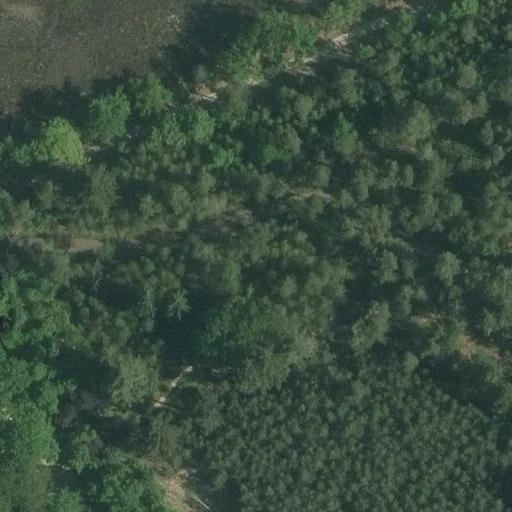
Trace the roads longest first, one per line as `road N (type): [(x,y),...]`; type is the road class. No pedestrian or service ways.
road 1 (track): [(0,251),(180,241),(292,204),(359,218),(461,258),(511,253)]
road 2 (track): [(0,190),(421,0)]
